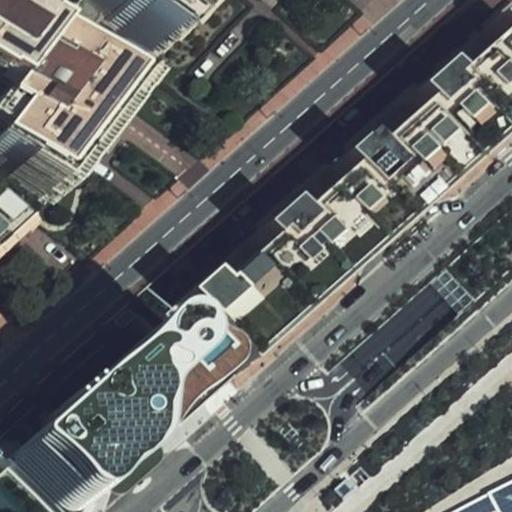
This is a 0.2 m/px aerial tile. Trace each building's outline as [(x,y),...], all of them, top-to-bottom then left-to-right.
[(137,96),(17,0),(0,0),(0,102),(2,104),(0,105),(0,173),(45,210),(137,96)] [(84,0),(168,81),(247,0),(84,0)] [(157,299),(228,378),(511,128),(511,1),(483,27),(494,39),(445,82),(434,69),(400,99),(410,110),(362,152),(353,142),(321,170),(330,180),(283,222),(273,211),(241,239),(251,250),(202,293),(185,274),(157,299)] [(0,251),(19,234),(0,213),(0,251)] [(79,511),(121,476),(152,435),(195,400),(201,391),(203,380),(195,369),(163,334),(151,331),(134,332),(94,376),(4,458),(47,511),(79,511)] [(0,511),(48,511),(7,468),(0,474),(0,511)] [(495,511),(511,511),(511,486),(488,497),(495,511)] [(495,511),(488,497),(460,511),(495,511)]
